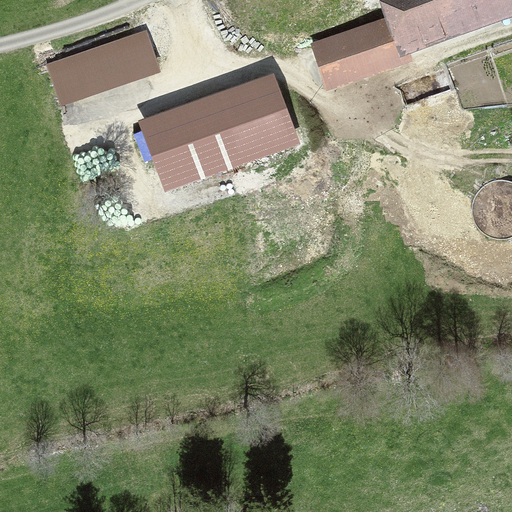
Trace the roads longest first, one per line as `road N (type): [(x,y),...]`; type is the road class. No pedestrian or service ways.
road 1 (track): [(184,0),(216,48),(303,73),(355,127),(451,161),(511,165)]
road 2 (unclassified): [(0,43),(137,0)]
